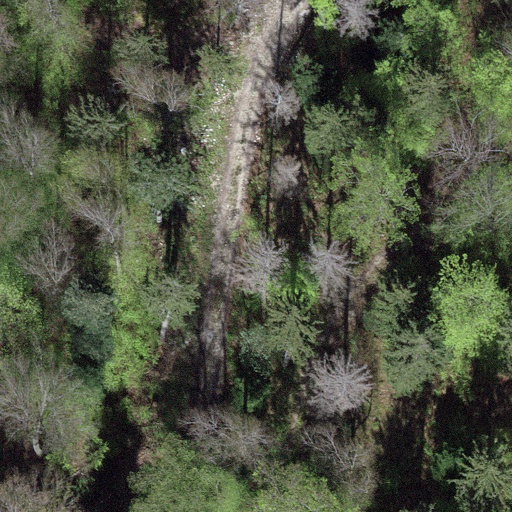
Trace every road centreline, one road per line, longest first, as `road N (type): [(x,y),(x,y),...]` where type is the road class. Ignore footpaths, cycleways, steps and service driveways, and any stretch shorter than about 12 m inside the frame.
road 1 (track): [(170,511),(191,483),(237,176),(273,40),(301,0)]
road 2 (track): [(511,214),(397,243),(336,329),(269,511)]
